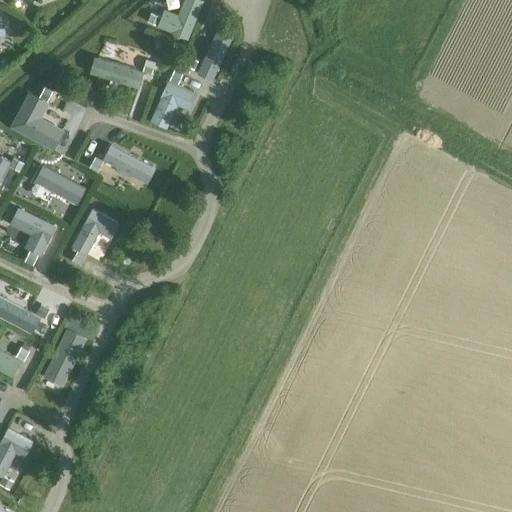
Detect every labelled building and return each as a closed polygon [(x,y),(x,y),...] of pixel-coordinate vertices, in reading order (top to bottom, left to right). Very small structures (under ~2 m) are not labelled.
[(184,14),(182,33),(209,37),(214,0),(202,0),(200,16),(184,14)] [(0,41),(27,37),(25,19),(0,22),(0,41)] [(113,64),(111,83),(164,90),(167,72),(113,64)] [(120,164),(115,160),(111,165),(140,186),(148,176),(163,187),(172,174),(133,146),(120,164)] [(0,206),(11,209),(17,185),(34,190),(41,164),(7,156),(0,186),(0,206)] [(50,235),(44,252),(66,259),(77,225),(36,212),(30,228),(50,235)] [(110,213),(91,251),(101,256),(94,269),(126,285),(131,274),(118,268),(139,227),(110,213)] [(55,335),(63,320),(10,294),(3,310),(55,335)] [(0,364),(41,381),(48,365),(0,344),(0,364)] [(50,446),(23,431),(2,472),(29,486),(50,446)] [(0,511),(23,511),(0,500),(0,511)]
